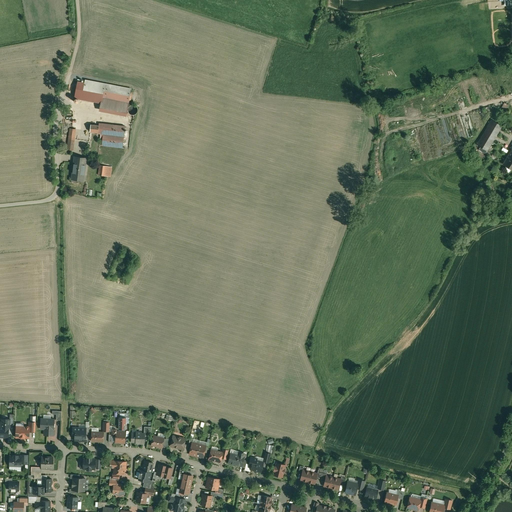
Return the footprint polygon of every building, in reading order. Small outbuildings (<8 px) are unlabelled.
[(126,116),(131,88),(85,80),(84,87),(77,86),(75,97),(101,102),(99,111),(126,116)] [(129,105),(129,114),(138,114),(138,105),(129,105)] [(491,119),(476,144),(487,151),(502,126),(491,119)] [(124,126),(99,123),(99,126),(98,132),(98,134),(123,137),(124,126)] [(124,138),(103,135),(101,145),(122,148),(124,138)] [(511,150),(502,164),(511,169),(511,150)] [(501,164),(489,156),(485,162),(497,170),(501,164)] [(80,158),(75,157),(74,164),(74,170),(73,170),(72,177),(77,178),(77,179),(83,180),(84,172),(85,172),(85,167),(84,167),(85,158),(80,157),(80,158)] [(61,411),(52,411),(52,414),(56,414),(56,420),(61,420),(61,411)] [(2,419),(1,427),(8,427),(10,427),(10,419),(2,419)] [(54,419),(41,419),(40,427),(44,428),(44,435),(53,436),(53,429),(54,429),(54,419)] [(29,427),(23,426),(22,427),(22,423),(16,423),(16,426),(16,427),(16,437),(20,437),(21,438),(24,438),(25,437),(29,438),(29,431),(29,427)] [(1,427),(0,426),(0,437),(8,437),(8,427),(1,427)] [(78,428),(73,428),(73,435),(75,435),(75,440),(85,441),(85,434),(86,433),(85,433),(78,433),(78,428)] [(116,430),(112,429),(112,435),(112,436),(113,436),(116,436),(115,442),(124,443),(125,432),(118,432),(116,432),(116,430)] [(103,433),(92,432),(91,440),(92,441),(95,441),(96,440),(103,441),(103,433)] [(141,432),(136,432),(136,433),(132,433),(131,442),(136,442),(136,443),(140,443),(140,442),(144,442),(144,435),(144,434),(141,433),(141,432)] [(164,438),(154,436),(151,445),(162,447),(164,438)] [(185,439),(173,436),(171,446),(182,449),(184,444),(185,439)] [(192,443),(192,444),(190,449),(189,454),(196,456),(199,444),(192,443)] [(206,446),(199,444),(196,456),(203,457),(206,446)] [(222,452),(211,450),(209,459),(220,462),(221,458),(222,452)] [(238,455),(231,453),(229,463),(241,466),(242,466),(243,459),(244,454),(238,453),(238,455)] [(22,455),(10,455),(9,467),(22,467),(22,464),(22,455)] [(54,457),(42,457),(41,468),(53,468),(54,457)] [(87,458),(87,459),(84,459),(83,469),(87,469),(87,470),(91,470),(91,469),(95,469),(95,459),(91,459),(91,458),(87,458)] [(263,462),(253,460),(251,469),(261,472),(263,462)] [(126,462),(110,461),(110,466),(114,466),(114,473),(119,474),(123,474),(123,469),(125,470),(126,462)] [(153,463),(145,461),(143,471),(141,470),(141,472),(140,472),(138,477),(139,478),(139,480),(145,481),(147,482),(148,480),(148,478),(149,479),(153,463)] [(285,465),(277,463),(276,467),(275,467),(274,471),(275,471),(274,475),(282,477),(283,473),(284,469),(285,465)] [(166,466),(159,464),(157,472),(157,475),(162,476),(163,477),(166,466)] [(172,468),(169,467),(168,468),(167,468),(167,467),(167,466),(166,466),(163,477),(170,478),(170,476),(172,468)] [(310,472),(303,470),(302,474),(300,480),(307,482),(310,472)] [(317,473),(310,472),(307,482),(315,484),(316,477),(317,473)] [(185,474),(183,474),(180,492),(184,493),(188,494),(192,476),(185,474)] [(333,477),(326,476),(325,479),(323,486),(331,488),(333,477)] [(219,479),(208,477),(206,487),(216,489),(217,490),(217,488),(219,479)] [(340,479),(333,477),(331,488),(338,489),(339,483),(340,479)] [(51,479),(42,479),(42,487),(42,491),(44,491),(51,492),(51,479)] [(112,479),(110,479),(109,484),(113,485),(113,494),(116,494),(116,497),(121,498),(121,495),(124,495),(125,486),(120,486),(120,484),(118,484),(119,480),(112,479)] [(365,481),(358,479),(357,484),(356,488),(363,490),(365,481)] [(386,481),(379,479),(377,488),(384,490),(386,481)] [(146,487),(150,488),(152,481),(148,480),(147,482),(145,481),(143,487),(146,487)] [(357,484),(348,481),(345,492),(355,494),(356,488),(357,484)] [(9,482),(9,489),(11,489),(11,492),(19,492),(19,482),(9,482)] [(37,485),(35,485),(34,486),(33,493),(37,494),(40,494),(40,493),(42,493),(42,494),(43,494),(44,493),(44,491),(42,491),(42,487),(38,486),(37,485)] [(150,488),(146,487),(144,493),(147,494),(153,496),(154,489),(150,488)] [(377,490),(367,487),(364,497),(369,498),(369,497),(375,499),(377,490)] [(144,493),(138,492),(136,501),(145,503),(147,494),(144,493)] [(396,495),(387,493),(385,502),(396,504),(397,498),(398,495),(396,495)] [(210,496),(203,494),(201,504),(210,506),(212,497),(210,496)] [(272,497),(262,495),(260,504),(270,505),(272,497)] [(78,502),(78,497),(68,496),(66,508),(77,509),(77,508),(78,502)] [(182,511),(185,499),(170,496),(169,501),(174,502),(173,506),(171,505),(170,510),(176,511),(182,511)] [(420,500),(410,497),(407,507),(418,510),(419,506),(420,500)] [(452,500),(445,499),(444,505),(444,508),(450,509),(452,500)] [(49,511),(50,501),(41,501),(41,502),(36,502),(35,508),(41,508),(40,511),(49,511)] [(14,502),(14,511),(22,511),(24,511),(24,505),(24,503),(19,502),(14,502)] [(444,505),(432,502),(429,511),(442,511),(444,508),(444,505)]
